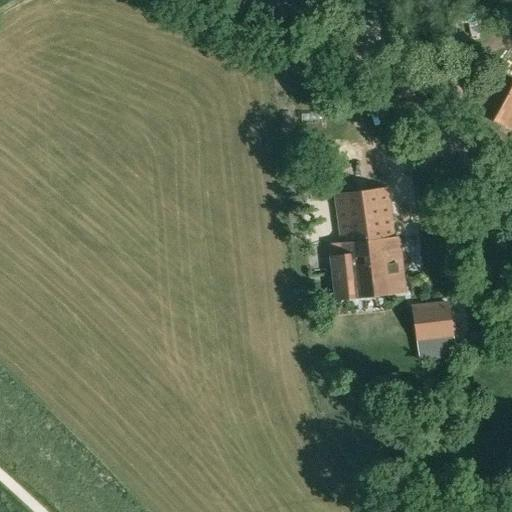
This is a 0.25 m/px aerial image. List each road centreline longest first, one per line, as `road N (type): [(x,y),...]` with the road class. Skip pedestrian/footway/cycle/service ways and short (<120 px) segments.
road 1 (unclassified): [(439,118),(339,40),(260,0)]
road 2 (track): [(511,217),(439,118)]
